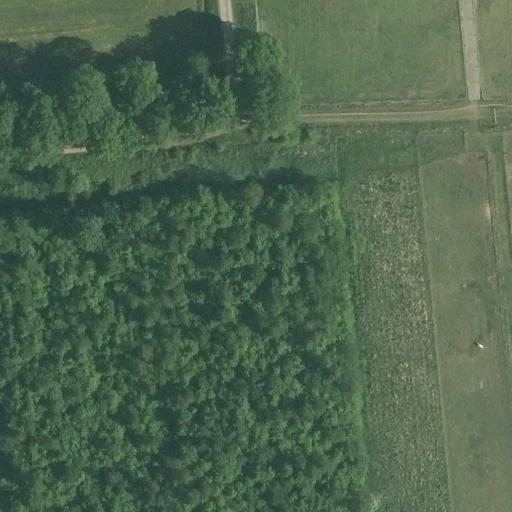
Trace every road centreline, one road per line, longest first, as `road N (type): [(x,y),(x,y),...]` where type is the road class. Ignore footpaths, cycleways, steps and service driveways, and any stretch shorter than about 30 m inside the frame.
road 1 (track): [(0,157),(511,113)]
road 2 (unclassified): [(241,132),(228,0)]
